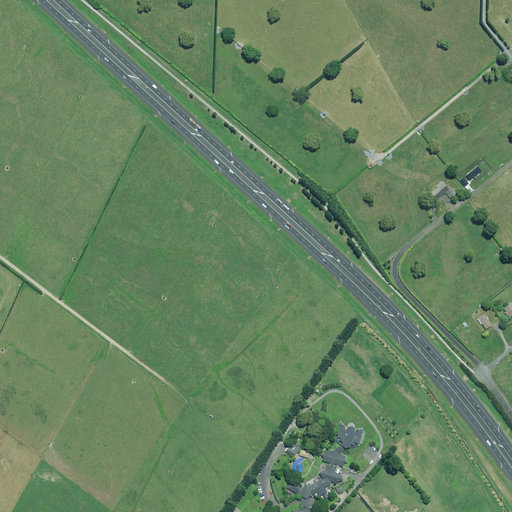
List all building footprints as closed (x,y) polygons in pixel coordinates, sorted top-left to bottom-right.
[(511,33),(503,22),(498,26),(511,44),(511,33)] [(509,178),(506,173),(500,178),(505,184),(506,184),(508,187),(511,183),(511,178),(510,177),(509,178)] [(449,189),(443,182),(437,187),(438,188),(431,193),(436,200),(446,193),(450,199),(456,195),(453,192),(456,190),(454,187),(452,189),(451,188),(449,189)] [(492,326),(485,315),(478,320),(481,325),(482,324),(486,329),(492,326)] [(298,445),(292,453),(296,455),(301,448),(300,447),(298,445)] [(295,510),(294,511),(311,511),(309,511),(309,510),(310,510),(310,497),(314,495),(331,485),(332,482),(337,483),(344,480),(341,474),(339,474),(337,473),(338,470),(339,466),(344,467),(345,464),(348,463),(346,460),(346,457),(341,455),(342,454),(339,452),(338,450),(324,452),(324,458),(323,461),(329,463),(329,465),(327,465),(326,469),(324,471),(321,473),(321,474),(323,479),(309,487),(308,484),(306,488),(303,487),(301,483),(291,484),(288,488),(302,497),(301,502),(301,510),(303,510),(303,511),(295,510)]
